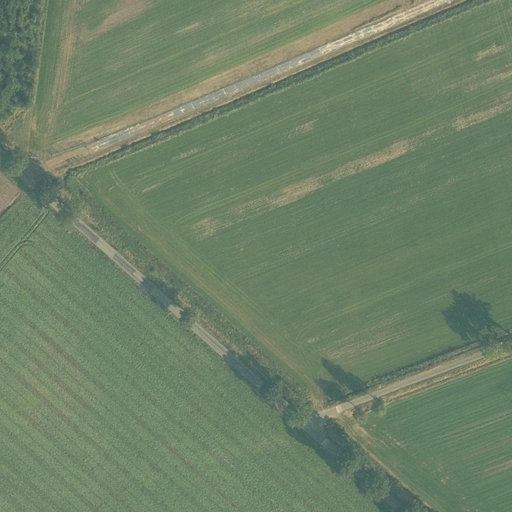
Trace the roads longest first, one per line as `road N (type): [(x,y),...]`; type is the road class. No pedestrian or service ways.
road 1 (unclassified): [(305,423),(0,156)]
road 2 (unclassified): [(305,423),(511,346)]
road 3 (unclassified): [(407,511),(305,423)]
